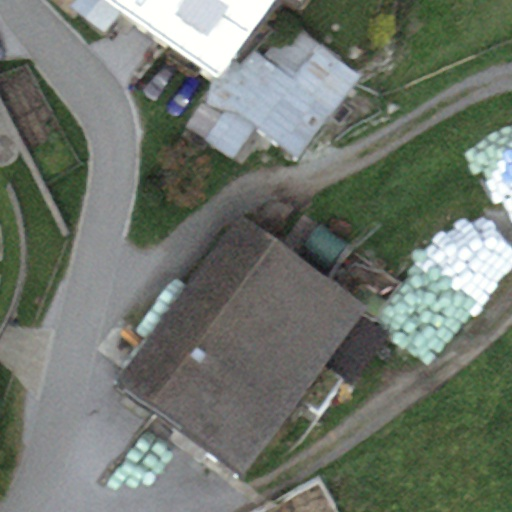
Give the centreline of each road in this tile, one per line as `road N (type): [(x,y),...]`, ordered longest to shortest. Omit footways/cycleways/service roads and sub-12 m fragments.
road 1 (residential): [(18,0),(102,104),(117,150),(43,469),(18,511)]
road 2 (track): [(511,81),(473,89),(228,212),(146,285),(91,279)]
road 3 (track): [(191,511),(238,504),(298,474),(476,339),(511,302)]
